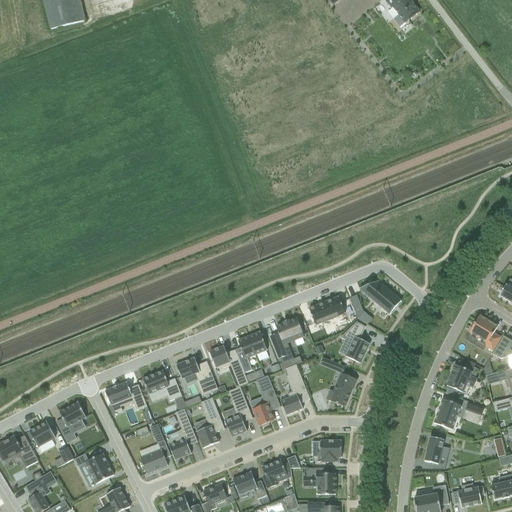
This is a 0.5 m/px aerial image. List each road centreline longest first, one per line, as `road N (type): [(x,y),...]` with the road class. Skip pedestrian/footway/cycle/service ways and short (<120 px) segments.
road 1 (residential): [(434,300),(388,271),(369,271),(87,385)]
road 2 (residential): [(140,494),(330,419),(370,419)]
road 3 (residential): [(474,301),(419,417),(403,511)]
road 4 (residential): [(370,419),(404,338),(434,300)]
road 5 (unclassified): [(511,103),(429,0)]
road 6 (residential): [(434,300),(511,205)]
road 7 (residential): [(140,494),(87,385)]
